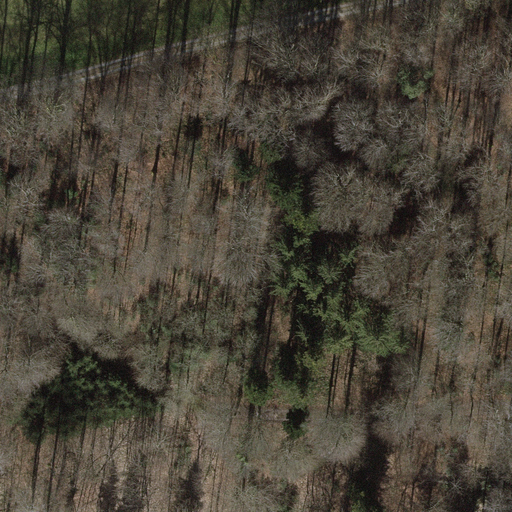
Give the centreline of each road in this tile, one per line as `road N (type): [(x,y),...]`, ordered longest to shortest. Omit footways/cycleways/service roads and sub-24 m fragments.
road 1 (track): [(511,407),(257,414),(156,382),(114,356),(0,222)]
road 2 (track): [(0,84),(379,0)]
